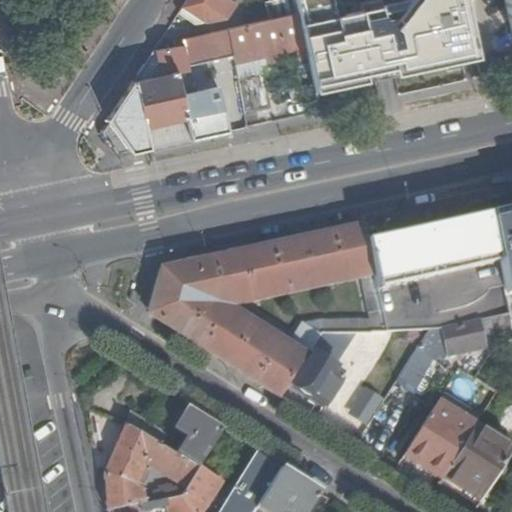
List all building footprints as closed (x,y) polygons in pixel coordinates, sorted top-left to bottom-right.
[(184,0),(175,14),(190,23),(194,18),(203,24),(222,20),(235,0),(184,0)] [(293,0),(265,0),(269,21),(297,14),(293,0)] [(293,0),(297,14),(307,54),(317,95),(479,55),(464,0),(370,0),(335,9),(332,0),(293,0)] [(147,55),(104,121),(129,155),(224,135),(222,124),(215,91),(181,98),(178,84),(189,82),(186,68),(232,59),(265,52),(267,60),(284,56),(285,59),(307,54),(297,14),(269,21),(174,42),(175,49),(147,55)] [(267,74),(237,80),(245,114),(274,108),(267,74)] [(511,208),(489,213),(496,252),(503,287),(511,284),(511,208)] [(489,213),(365,240),(376,289),(385,333),(426,333),(442,330),(509,315),(508,312),(503,287),(496,252),(489,213)] [(376,289),(365,240),(362,225),(160,269),(148,315),(213,355),(280,397),(289,383),(309,351),(320,334),(343,333),(370,333),(373,333),(385,333),(376,289)] [(509,315),(442,330),(447,354),(483,346),(494,344),(496,342),(509,320),(509,315)] [(442,330),(426,333),(422,340),(428,358),(447,354),(442,330)] [(289,383),(280,397),(308,415),(316,401),(324,406),(340,382),(331,376),(336,368),(325,361),(343,333),(320,334),(309,351),(312,353),(292,385),(289,383)] [(331,376),(340,382),(370,333),(343,333),(325,361),(336,368),(331,376)] [(494,344),(483,346),(485,358),(494,344)] [(455,371),(445,390),(464,399),(474,381),(455,371)] [(366,426),(381,398),(370,393),(355,421),(366,426)] [(481,425),(511,432),(511,401),(489,395),(481,425)] [(197,468),(220,431),(186,409),(173,429),(189,439),(178,457),(197,468)] [(430,410),(407,448),(445,472),(467,437),(468,435),(430,410)] [(124,425),(160,446),(165,438),(157,432),(158,429),(129,411),(124,425)] [(105,507),(107,511),(144,504),(141,488),(134,485),(146,458),(187,484),(197,468),(178,457),(160,446),(124,425),(103,475),(106,502),(105,507)] [(468,435),(467,437),(490,452),(497,442),(473,427),(468,435)] [(467,437),(445,472),(442,477),(479,501),(511,451),(497,442),(490,452),(467,437)] [(407,448),(400,459),(438,482),(439,482),(442,477),(445,472),(407,448)] [(218,511),(251,511),(278,468),(255,454),(218,511)] [(180,497),(190,511),(200,511),(219,482),(197,468),(187,484),(180,497)] [(298,511),(301,507),(303,508),(314,491),(278,468),(251,511),(298,511)] [(439,482),(476,506),(479,501),(442,477),(439,482)] [(190,511),(180,497),(144,504),(107,511),(106,511),(141,511),(168,507),(169,511),(190,511)]
